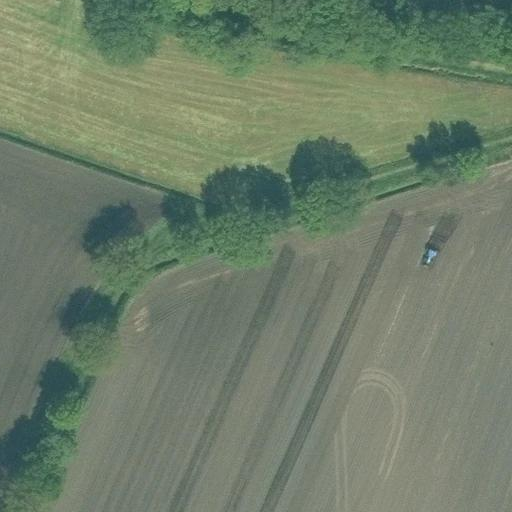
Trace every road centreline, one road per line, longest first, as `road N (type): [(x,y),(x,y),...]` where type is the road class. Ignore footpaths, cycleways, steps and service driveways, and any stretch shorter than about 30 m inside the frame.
road 1 (track): [(15,511),(126,265),(179,241),(511,140)]
road 2 (track): [(511,65),(171,15),(149,0)]
